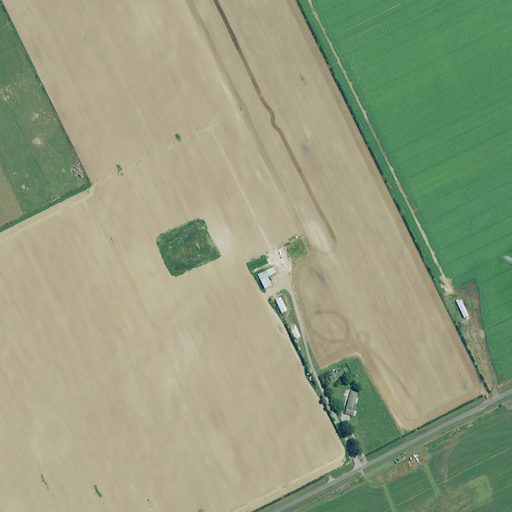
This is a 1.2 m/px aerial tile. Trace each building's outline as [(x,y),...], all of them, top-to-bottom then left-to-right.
[(274,257),(273,255),(266,245),(262,248),(268,257),(266,258),(269,261),(274,257)] [(276,272),(273,267),(257,275),(264,289),(272,285),(267,277),(276,272)] [(287,311),(281,297),(275,300),(281,313),(287,311)] [(459,301),(458,299),(455,301),(464,318),(469,316),(461,300),(459,301)] [(300,337),(295,325),(290,327),(295,339),(300,337)] [(346,408),(352,410),(357,393),(350,391),(346,408)]
